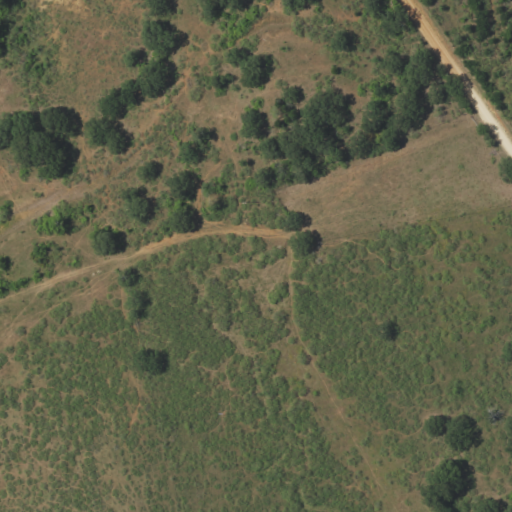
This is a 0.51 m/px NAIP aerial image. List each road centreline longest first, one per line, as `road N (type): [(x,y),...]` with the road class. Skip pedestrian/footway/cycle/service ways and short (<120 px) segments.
road 1 (residential): [(0,337),(157,285),(477,110)]
road 2 (residential): [(405,0),(511,160)]
